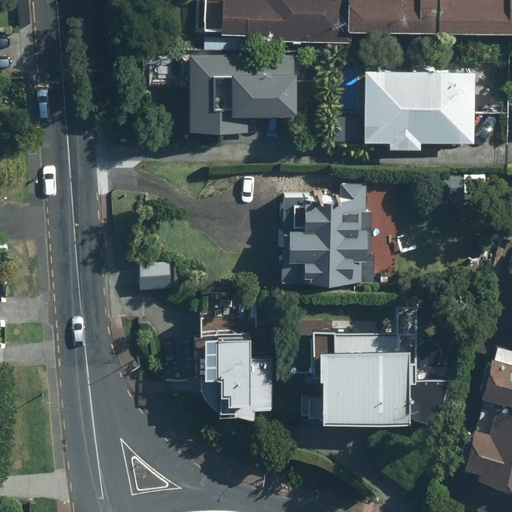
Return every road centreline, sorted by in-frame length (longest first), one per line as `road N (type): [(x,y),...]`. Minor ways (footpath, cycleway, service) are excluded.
road 1 (secondary): [(90,366),(61,0)]
road 2 (secondary): [(90,366),(139,429),(228,502)]
road 3 (secondary): [(106,508),(90,366)]
road 4 (tertiary): [(106,508),(228,502)]
